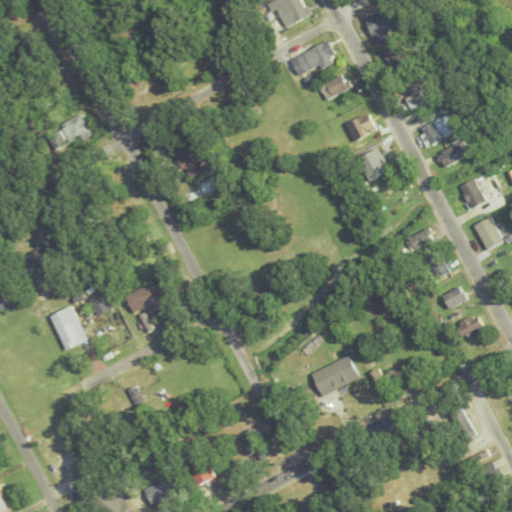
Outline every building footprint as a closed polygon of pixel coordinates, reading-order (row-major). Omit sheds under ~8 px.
[(279,9),(274,11),(270,4),(277,0),(302,0),(307,7),(310,5),(314,13),(289,27),(279,9)] [(389,32),(393,37),(379,46),(372,34),(373,34),(369,27),(370,26),(367,20),(387,9),(386,7),(389,5),(390,7),(396,3),(406,22),(389,32)] [(408,23),(419,15),(423,22),(412,30),(408,23)] [(5,38),(12,35),(14,43),(8,46),(5,38)] [(41,41),(46,49),(42,51),(46,58),(31,67),(23,53),(21,55),(17,48),(20,46),(19,45),(35,36),(38,42),(41,41)] [(293,60),(330,40),(337,53),(333,55),(335,57),(301,75),(293,60)] [(387,57),(384,52),(401,43),(405,51),(401,52),(406,61),(392,68),(390,64),(387,66),(383,58),(387,57)] [(215,49),(223,62),(195,78),(187,64),(192,62),(189,56),(208,45),(212,51),(215,49)] [(321,81),(309,88),(304,79),(306,78),(304,76),(310,72),(311,75),(312,75),(313,77),(317,74),(321,81)] [(350,80),(354,86),(329,100),(322,86),(344,74),(348,81),(350,80)] [(406,98),(413,94),(410,89),(420,83),(424,90),(421,92),(427,103),(413,111),(406,98)] [(250,108),(272,97),(271,96),(275,94),(276,95),(283,91),(293,110),(272,120),(268,112),(255,118),(250,108)] [(24,107),(23,107),(26,111),(22,113),(15,102),(25,97),(30,106),(25,108),(24,107)] [(86,115),(91,123),(89,124),(95,135),(85,141),(82,136),(70,143),(63,129),(65,128),(63,124),(83,113),(85,116),(86,115)] [(371,128),(373,132),(362,138),(356,129),(353,131),(348,123),(353,120),(354,121),(364,115),(365,117),(370,114),(376,125),(371,128)] [(443,131),(446,137),(432,145),(432,144),(428,146),(426,142),(427,142),(425,138),(427,136),(423,129),(434,122),(441,133),(443,131)] [(50,137),(62,131),(68,144),(56,150),(50,137)] [(191,177),(187,168),(184,169),(177,153),(179,152),(172,138),(188,131),(206,170),(191,177)] [(445,162),(442,163),(439,156),(444,153),(443,151),(465,140),(472,153),(447,166),(445,162)] [(375,169),(373,164),(367,167),(361,155),(386,141),(397,163),(386,169),(388,172),(375,179),(371,171),(375,169)] [(390,193),(388,194),(385,188),(387,187),(386,185),(398,179),(408,198),(402,202),(400,199),(395,202),(390,193)] [(460,185),(467,208),(483,202),(476,179),(460,185)] [(403,183),(407,180),(415,195),(411,197),(403,183)] [(394,208),(409,199),(412,204),(397,213),(394,208)] [(472,214),(487,206),(489,211),(475,219),(472,214)] [(502,241),(489,217),(472,226),(486,250),(502,241)] [(410,239),(431,227),(434,234),(432,235),(435,240),(417,250),(410,239)] [(216,245),(229,238),(244,265),(231,272),(216,245)] [(32,271),(30,272),(23,260),(45,247),(55,264),(34,276),(32,271)] [(447,258),(451,264),(448,266),(451,272),(440,278),(430,260),(442,254),(445,259),(447,258)] [(500,262),(511,255),(511,274),(508,277),(500,262)] [(50,290),(55,273),(60,275),(55,291),(50,290)] [(128,296),(167,276),(175,293),(136,313),(128,296)] [(88,292),(96,284),(99,287),(91,295),(88,292)] [(465,292),(469,299),(451,309),(444,295),(461,286),(465,292)] [(90,298),(105,290),(114,308),(99,316),(90,298)] [(0,293),(2,292),(11,306),(0,312),(0,293)] [(53,316),(74,306),(90,340),(69,350),(53,316)] [(479,317),(484,326),(480,328),(481,331),(469,338),(467,334),(463,337),(459,328),(462,326),(461,323),(474,316),(476,319),(479,317)] [(361,355),(367,351),(370,357),(365,361),(361,355)] [(313,374),(350,355),(362,378),(325,397),(313,374)] [(415,378),(405,384),(405,386),(398,390),(400,393),(390,398),(388,395),(385,397),(371,372),(379,367),(384,376),(396,369),(397,370),(402,367),(403,369),(404,370),(410,366),(415,375),(423,370),(430,383),(421,388),(415,378)] [(141,392),(151,408),(143,413),(130,391),(129,390),(138,386),(140,385),(143,391),(141,392)] [(452,411),(462,405),(479,435),(469,440),(452,411)] [(228,415),(238,409),(242,416),(232,422),(228,415)] [(265,464),(257,452),(251,455),(247,448),(253,444),(247,433),(255,428),(274,459),(265,464)] [(183,444),(179,437),(180,436),(179,434),(185,431),(186,432),(192,429),(196,436),(183,444)] [(183,445),(198,436),(200,441),(185,450),(183,445)] [(467,461),(489,450),(492,456),(471,467),(467,461)] [(190,464),(208,455),(219,478),(202,486),(190,464)] [(504,482),(484,493),(478,482),(481,481),(476,472),(494,462),(498,469),(502,467),(507,478),(503,480),(504,482)] [(146,490),(180,471),(190,490),(157,509),(146,490)] [(116,490),(129,501),(128,503),(139,511),(96,511),(78,496),(94,478),(113,494),(116,490)] [(0,511),(0,484),(3,491),(2,491),(12,508),(5,511),(0,511)]
